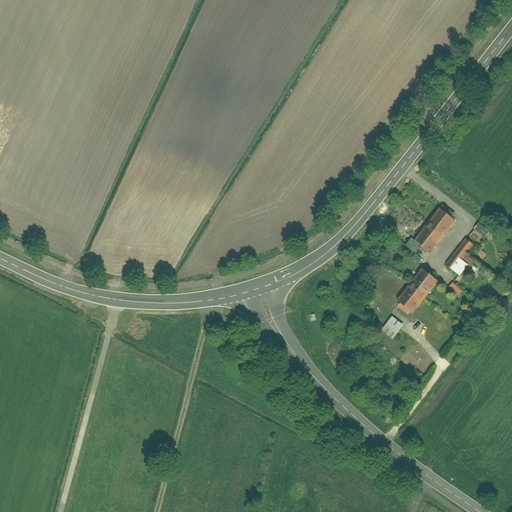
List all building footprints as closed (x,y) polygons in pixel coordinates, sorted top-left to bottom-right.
[(440,210),(414,242),(431,255),(457,223),(440,210)] [(472,231),(481,235),(484,227),(475,223),(472,231)] [(471,267),(464,261),(475,247),(467,241),(448,266),(463,278),(471,267)] [(397,303),(414,315),(439,283),(423,270),(397,303)] [(457,297),(461,292),(449,283),(445,289),(457,297)] [(391,341),(401,325),(388,317),(378,332),(391,341)]
